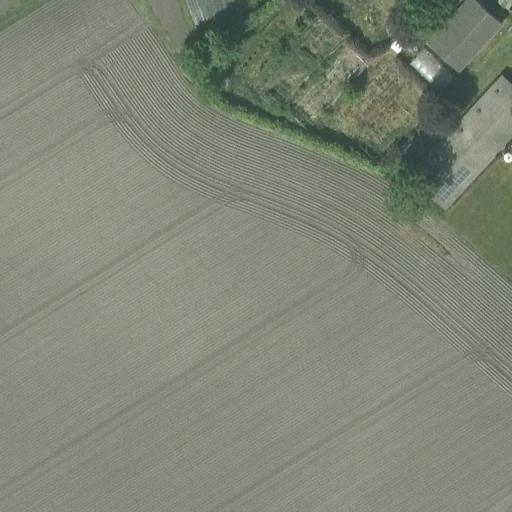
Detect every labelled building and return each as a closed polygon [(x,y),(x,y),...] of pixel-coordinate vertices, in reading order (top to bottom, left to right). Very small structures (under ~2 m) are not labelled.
[(476,0),(464,0),(428,39),(459,68),(501,22),(476,0)] [(308,127),(371,60),(349,40),(318,73),(321,76),(289,110),(308,127)] [(443,61),(414,62),(415,82),(444,81),(443,61)] [(511,134),(511,85),(501,75),(409,175),(445,208),(511,134)] [(403,155),(414,165),(430,147),(420,137),(403,155)]
